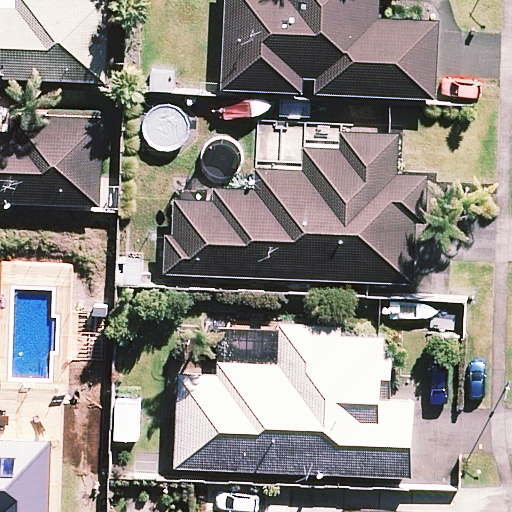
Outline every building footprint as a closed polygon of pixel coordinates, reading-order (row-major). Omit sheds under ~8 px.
[(0,0),(0,60),(6,61),(5,71),(109,75),(112,0),(18,0),(19,1),(0,0)] [(229,0),(226,81),(305,85),(306,70),(319,71),(318,86),(428,91),(439,92),(443,14),(383,11),(383,0),(229,0)] [(0,183),(1,184),(0,195),(104,199),(108,110),(15,107),(14,125),(0,124),(0,183)] [(170,229),(168,267),(416,277),(419,216),(430,216),(432,171),(400,169),(402,128),(391,127),(344,125),(344,142),(308,141),(307,166),(260,164),(259,183),(219,181),(219,194),(179,193),(177,229),(170,229)] [(177,461),(413,470),(416,394),(382,393),(382,390),(393,390),(395,344),(387,344),(387,330),(344,328),(345,318),(282,316),(280,357),(220,354),(220,369),(180,367),(177,461)]
